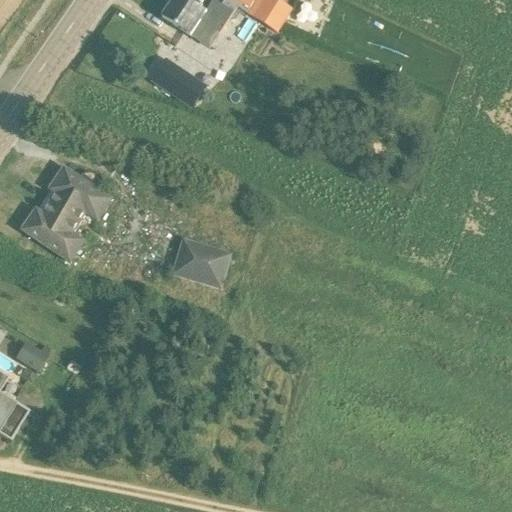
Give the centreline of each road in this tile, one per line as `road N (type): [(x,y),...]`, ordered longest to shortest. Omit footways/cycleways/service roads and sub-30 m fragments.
road 1 (track): [(237,511),(0,464)]
road 2 (primary): [(89,0),(0,130)]
